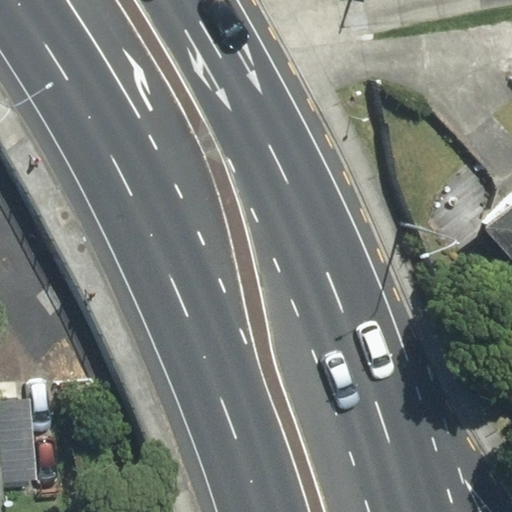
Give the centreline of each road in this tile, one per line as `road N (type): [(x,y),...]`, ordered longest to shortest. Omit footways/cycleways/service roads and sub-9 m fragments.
road 1 (primary): [(257,511),(237,444),(133,198),(18,0)]
road 2 (primary): [(183,0),(267,141),(374,385)]
road 3 (primary): [(374,385),(471,511)]
road 4 (primary): [(374,385),(404,511)]
